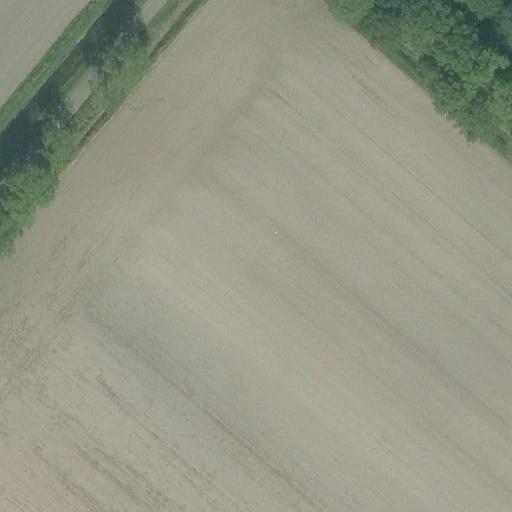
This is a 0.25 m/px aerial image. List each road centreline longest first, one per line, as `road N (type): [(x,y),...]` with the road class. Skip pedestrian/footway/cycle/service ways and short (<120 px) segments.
road 1 (unclassified): [(0,198),(165,0)]
road 2 (unclassified): [(511,122),(366,0)]
